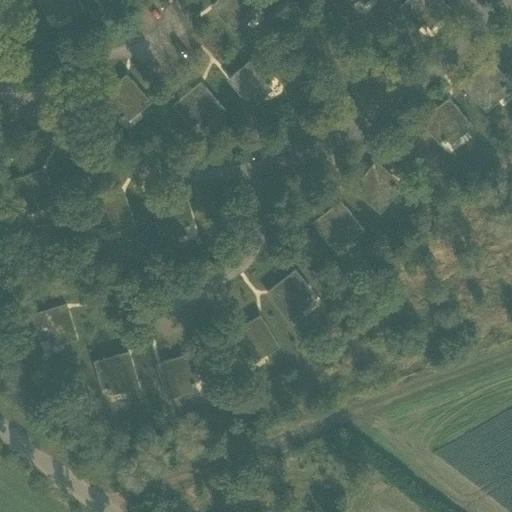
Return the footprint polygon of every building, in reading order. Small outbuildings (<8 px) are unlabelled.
[(37,0),(40,5),(45,3),(52,18),(67,11),(69,16),(83,10),(78,0),(37,0)] [(217,0),(216,1),(219,5),(219,9),(215,12),(234,35),(246,25),(243,21),(256,10),(247,0),(217,0)] [(407,0),(398,9),(409,20),(413,16),(424,28),(436,16),(440,20),(451,9),(441,0),(407,0)] [(256,56),(233,75),(236,79),(236,83),(232,86),(251,109),(263,99),(260,95),(272,84),(262,71),(265,68),(256,56)] [(489,60),(467,79),(470,83),(470,87),(467,90),(486,112),(498,102),(494,98),(507,87),(496,75),(500,71),(489,60)] [(121,79),(98,98),(108,110),(112,107),(123,120),(136,109),(139,113),(151,103),(132,80),(128,83),(124,83),(121,79)] [(195,87),(172,106),(182,118),(186,114),(197,127),(210,116),(213,120),(225,110),(206,88),(202,91),(198,90),(195,87)] [(443,103),(420,122),(430,134),(434,130),(445,143),(458,133),(461,137),(473,127),(454,104),(450,107),(446,107),(443,103)] [(375,161),(357,184),(360,187),(361,191),(358,195),(380,214),(390,202),(386,199),(397,186),(384,175),(387,171),(375,161)] [(38,171),(10,180),(14,195),(19,193),(24,209),(40,204),(42,209),(57,205),(48,177),(43,178),(40,176),(38,171)] [(116,192),(88,201),(92,216),(97,214),(102,230),(118,225),(120,230),(135,225),(126,197),(121,199),(117,197),(116,192)] [(158,213),(153,214),(162,242),(176,238),(175,233),(191,228),(186,212),(191,210),(187,195),(158,204),(160,209),(158,213)] [(335,205),(311,223),(321,236),(325,232),(335,246),(348,235),(351,240),(364,230),(346,207),(342,210),(338,209),(335,205)] [(275,296),(271,299),(289,322),(301,312),(298,308),(311,298),(301,285),(305,282),(295,270),(272,288),(275,292),(275,296)] [(61,310),(60,306),(31,315),(36,329),(41,328),(46,344),(62,339),(63,344),(78,339),(69,311),(65,312),(61,310)] [(229,334),(236,347),(241,345),(249,359),(264,351),(266,355),(280,347),(265,322),(261,324),(257,323),(254,319),(229,334)] [(158,371),(167,400),(182,395),(180,390),(196,385),(191,369),(196,368),(191,353),(163,362),(165,367),(163,370),(158,371)] [(122,354),(94,362),(98,377),(103,375),(108,391),(124,387),(125,392),(140,387),(132,359),(127,360),(123,358),(122,354)]
